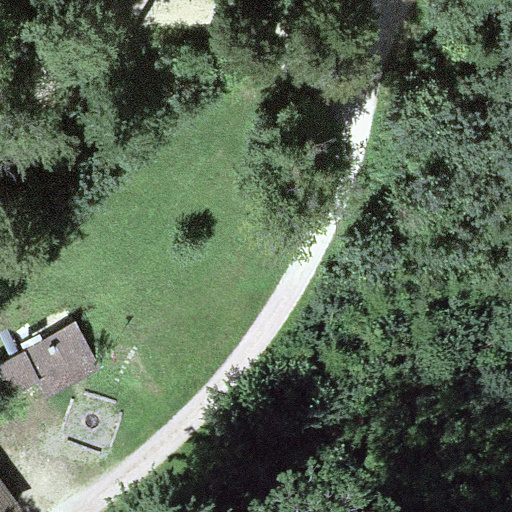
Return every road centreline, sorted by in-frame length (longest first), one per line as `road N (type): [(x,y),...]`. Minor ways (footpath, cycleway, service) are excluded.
road 1 (track): [(176,436),(284,303),(352,181),(370,74),(362,0)]
road 2 (track): [(362,119),(292,49),(227,12),(157,5),(106,21),(58,61),(0,134)]
road 3 (track): [(79,511),(176,436)]
